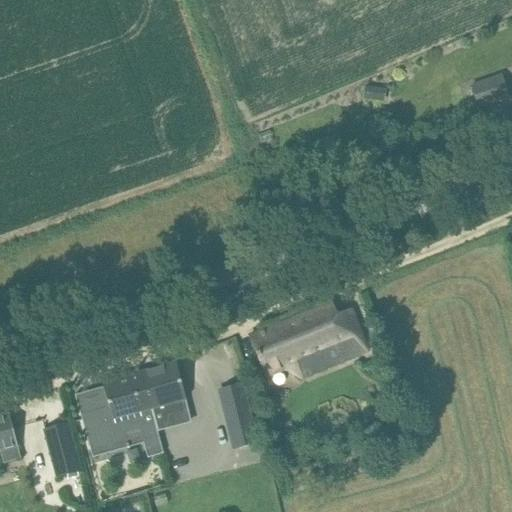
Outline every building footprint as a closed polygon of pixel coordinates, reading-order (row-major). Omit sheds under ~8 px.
[(500,75),(471,86),(479,109),(508,98),(500,75)] [(363,99),(384,101),(385,88),(365,86),(363,99)] [(332,303),(249,337),(257,355),(265,375),(266,379),(287,372),(297,380),(368,353),(359,329),(352,313),(351,311),(337,316),(332,303)] [(176,362),(141,372),(152,410),(157,432),(192,422),(182,381),(176,362)] [(109,406),(81,415),(91,452),(128,440),(126,434),(140,430),(144,443),(149,458),(163,454),(157,432),(152,410),(141,372),(103,383),(109,406)] [(257,443),(242,385),(222,390),(236,448),(257,443)] [(0,452),(18,447),(14,434),(9,415),(0,417),(0,452)] [(52,458),(55,465),(76,459),(74,452),(68,432),(47,438),(52,458)]
